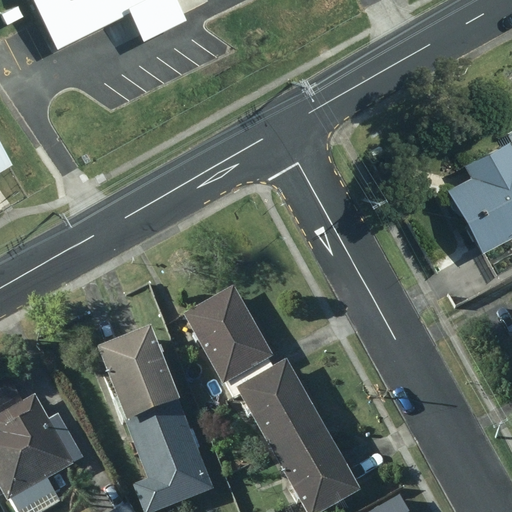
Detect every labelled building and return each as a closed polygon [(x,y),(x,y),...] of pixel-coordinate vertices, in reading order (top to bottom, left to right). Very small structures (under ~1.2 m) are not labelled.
[(157,0),(13,0),(42,56),(157,0)] [(469,179),(446,192),(477,248),(473,251),(491,283),(511,271),(511,243),(509,239),(511,237),(511,131),(502,137),(506,143),(462,167),(469,179)] [(274,358),(234,287),(183,314),(224,386),(274,358)] [(114,400),(125,430),(183,410),(152,327),(99,346),(118,398),(114,400)] [(315,434),(278,368),(228,396),(265,463),(315,434)] [(0,489),(7,502),(12,499),(18,511),(43,511),(62,502),(49,480),(84,460),(59,414),(48,419),(36,396),(0,415),(0,489)] [(157,511),(214,491),(183,410),(125,430),(145,483),(134,486),(143,511),(157,511)] [(331,511),(352,500),(315,434),(265,463),(292,511),(331,511)] [(133,511),(129,503),(112,511),(133,511)]
